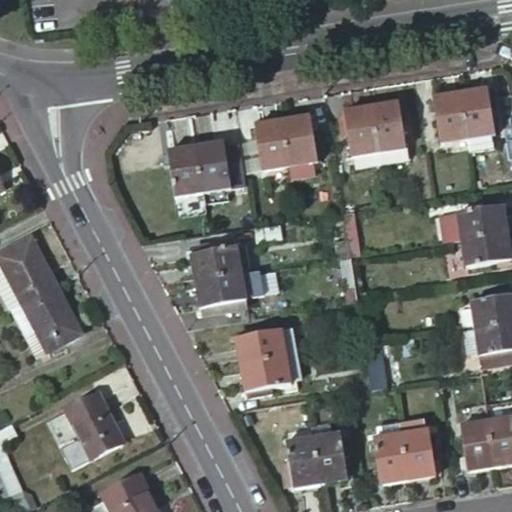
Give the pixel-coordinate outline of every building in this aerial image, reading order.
[(491,89),(486,90),(490,114),(495,113),(491,89)] [(466,140),(491,136),(493,136),(490,114),(486,90),(458,94),(466,140)] [(440,144),(466,140),(458,94),(432,98),(440,144)] [(396,103),(369,107),(378,164),(405,160),(396,103)] [(361,173),(379,170),(378,164),(369,107),(343,112),(344,118),(347,137),(350,157),(353,157),(354,162),(359,162),(361,173)] [(308,117),(281,121),(288,168),(290,180),(314,177),(312,164),(315,163),(308,117)] [(341,138),(347,137),(344,118),(338,119),(341,138)] [(281,121),(255,125),(261,172),(288,168),(281,121)] [(493,149),(491,136),(466,140),(468,153),(493,149)] [(201,194),(229,189),(222,144),(193,148),(201,194)] [(175,197),(201,194),(193,148),(168,152),(175,197)] [(478,201),(480,208),(494,206),(492,199),(478,201)] [(454,212),(459,241),(504,233),(500,205),(494,206),(480,208),(454,212)] [(459,241),(463,267),(508,260),(504,233),(459,241)] [(0,251),(0,266),(20,303),(54,285),(28,236),(0,251)] [(194,248),(195,255),(208,253),(207,246),(194,248)] [(188,256),(192,283),(247,275),(243,251),(234,252),(234,248),(208,253),(195,255),(188,256)] [(192,283),(197,310),(203,310),(242,304),(242,299),(250,298),(247,275),(192,283)] [(20,303),(32,325),(46,352),(80,333),(54,285),(20,303)] [(511,322),(511,293),(468,301),(473,329),(511,322)] [(243,309),(242,304),(203,310),(204,315),(243,309)] [(477,356),(511,351),(511,322),(473,329),(477,356)] [(36,357),(46,352),(32,325),(20,330),(36,357)] [(465,358),(477,356),(473,329),(461,331),(465,358)] [(238,339),(258,336),(257,330),(238,333),(238,339)] [(238,339),(232,340),(236,368),(281,361),(277,333),(258,336),(238,339)] [(374,346),(362,348),(368,391),(381,389),(374,346)] [(511,361),(511,351),(477,356),(478,367),(511,361)] [(281,361),(236,368),(240,394),(246,393),(266,390),(286,387),(285,382),(295,381),(292,359),(281,361)] [(266,390),(246,393),(247,399),(267,396),(266,390)] [(63,408),(78,437),(89,458),(122,440),(96,391),(63,408)] [(485,417),(486,427),(511,423),(511,404),(484,409),(485,417)] [(461,420),(463,431),(486,427),(485,417),(461,420)] [(422,421),(374,428),(375,439),(371,440),(379,485),(405,481),(433,477),(426,431),(423,432),(422,421)] [(492,468),(511,464),(511,423),(486,427),(492,468)] [(327,426),(309,429),(311,440),(318,484),(344,480),(337,435),(328,437),(327,426)] [(460,431),(467,472),(492,468),(486,427),(463,431),(460,431)] [(70,467),(89,458),(78,437),(59,447),(70,467)] [(291,488),(318,484),(311,440),(284,445),(287,464),(290,482),(291,488)] [(290,482),(287,464),(281,465),(284,483),(290,482)] [(158,511),(137,473),(102,491),(111,511),(158,511)] [(0,507),(9,503),(0,480),(0,507)]
